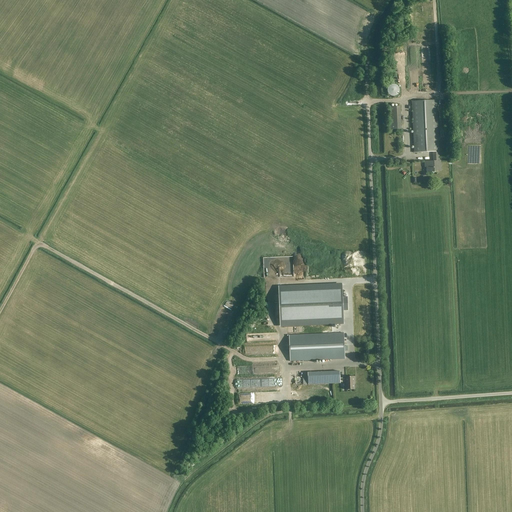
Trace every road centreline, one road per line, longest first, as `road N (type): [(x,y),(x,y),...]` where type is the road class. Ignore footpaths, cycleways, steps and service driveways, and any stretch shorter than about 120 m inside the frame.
road 1 (unclassified): [(380,402),(367,84)]
road 2 (unclassified): [(380,402),(511,393)]
